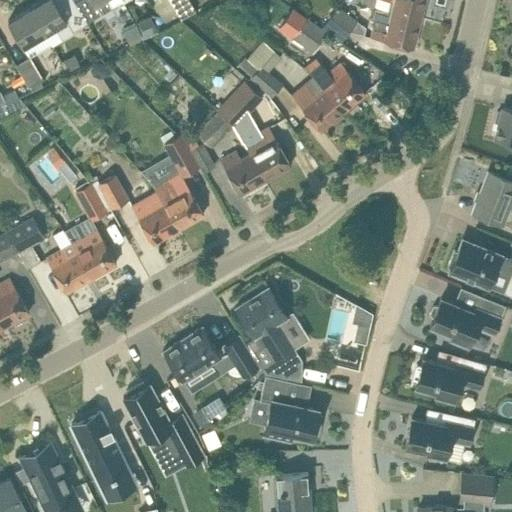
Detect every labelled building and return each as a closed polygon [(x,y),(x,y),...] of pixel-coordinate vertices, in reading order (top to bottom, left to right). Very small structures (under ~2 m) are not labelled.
[(55,0),(40,0),(30,7),(46,33),(53,45),(74,32),(73,30),(87,22),(74,0),(68,0),(59,6),(55,0)] [(74,0),(87,22),(112,7),(108,0),(74,0)] [(171,0),(182,18),(195,10),(189,0),(171,0)] [(375,0),(374,6),(420,18),(424,0),(375,0)] [(323,25),(343,39),(357,20),(337,5),(323,25)] [(420,18),(374,6),(372,17),(374,17),(370,35),(413,46),(420,18)] [(8,20),(28,53),(35,49),(37,53),(52,44),(46,33),(30,7),(8,20)] [(152,16),(123,24),(128,40),(157,33),(152,16)] [(307,17),(293,37),(302,44),(312,50),(326,31),(307,17)] [(61,60),(66,70),(80,64),(75,53),(61,60)] [(15,64),(28,86),(42,77),(28,56),(15,64)] [(323,86),(343,110),(366,91),(341,61),(327,72),(315,58),(306,65),(323,86)] [(261,64),(250,76),(272,95),(283,82),(261,64)] [(217,108),(218,109),(235,125),(262,96),(244,79),(217,108)] [(322,87),(315,93),(305,81),(291,93),(320,128),(343,110),(323,86),(322,87)] [(0,118),(26,106),(19,97),(18,96),(0,104),(0,118)] [(511,108),(503,106),(502,109),(497,109),(495,120),(499,122),(495,137),(511,140),(511,108)] [(196,132),(212,147),(234,124),(218,109),(196,132)] [(243,139),(250,151),(265,178),(291,163),(269,124),(243,139)] [(164,142),(180,169),(183,174),(200,164),(185,137),(186,137),(183,131),(164,142)] [(200,164),(204,171),(214,165),(201,143),(199,144),(193,133),(186,137),(185,137),(200,164)] [(265,178),(250,151),(240,157),(236,149),(221,158),(240,192),(265,178)] [(158,192),(178,227),(204,212),(183,174),(180,169),(153,184),(158,192)] [(477,199),(473,211),(491,218),(503,222),(511,225),(511,204),(510,203),(511,197),(511,178),(507,177),(489,170),(481,189),(480,192),(482,192),(479,199),(478,198),(477,199)] [(99,181),(112,205),(128,196),(115,172),(99,181)] [(90,178),(74,187),(90,215),(92,218),(107,209),(90,178)] [(158,192),(133,207),(153,241),(178,227),(158,192)] [(6,230),(14,242),(18,249),(44,235),(33,215),(6,230)] [(76,249),(91,276),(117,261),(92,218),(90,215),(65,229),(76,249)] [(6,230),(0,233),(0,259),(18,249),(14,242),(6,230)] [(451,265),(450,268),(504,291),(511,273),(511,246),(509,255),(462,237),(458,247),(457,250),(454,248),(448,264),(451,265)] [(91,276),(76,249),(66,255),(62,248),(46,256),(65,290),(91,276)] [(0,318),(4,325),(29,310),(10,277),(0,282),(0,318)] [(268,285),(236,305),(246,322),(254,335),(259,332),(266,343),(267,345),(275,358),(294,346),(295,346),(309,337),(292,310),(287,314),(268,285)] [(433,304),(430,312),(433,315),(430,323),(453,332),(451,338),(469,346),(477,325),(494,332),(506,304),(481,293),(474,310),(441,296),(438,304),(433,304)] [(373,311),(356,302),(352,320),(358,321),(354,340),(366,342),(373,311)] [(202,324),(163,349),(182,379),(213,359),(221,372),(236,362),(244,375),(261,365),(241,334),(240,334),(239,333),(224,343),(227,348),(221,353),(217,347),(202,324)] [(479,388),(486,361),(461,354),(457,366),(423,356),(421,364),(417,362),(413,376),(417,377),(415,384),(437,391),(435,396),(456,401),(461,384),(479,388)] [(264,432),(291,438),(292,432),(312,436),(313,431),(318,432),(322,414),(318,412),(319,407),(284,400),(289,378),(265,373),(260,399),(270,401),(264,432)] [(127,393),(123,395),(146,438),(160,431),(171,450),(176,447),(184,463),(203,453),(181,411),(169,418),(149,381),(145,383),(143,380),(126,389),(127,393)] [(209,416),(226,405),(219,395),(203,406),(209,416)] [(98,405),(69,418),(98,478),(127,464),(98,405)] [(469,442),(475,417),(449,411),(446,423),(412,415),(405,444),(428,449),(427,454),(447,458),(451,438),(469,442)] [(25,465),(14,470),(20,484),(31,479),(46,510),(59,503),(61,508),(67,505),(65,500),(77,495),(51,441),(20,456),(25,465)] [(163,483),(172,511),(214,511),(202,471),(163,483)] [(311,511),(310,488),(308,488),(307,472),(308,472),(308,471),(288,472),(275,473),(278,511),(311,511)] [(418,505),(418,511),(483,511),(484,502),(491,502),(494,475),(462,472),(460,499),(464,500),(463,505),(418,505)] [(0,511),(21,511),(27,510),(19,494),(10,476),(0,480),(0,511)]
